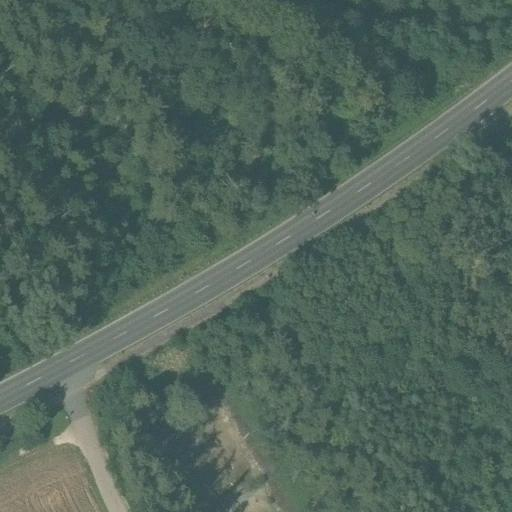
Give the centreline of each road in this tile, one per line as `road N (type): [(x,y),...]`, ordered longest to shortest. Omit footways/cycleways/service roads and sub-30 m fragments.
road 1 (secondary): [(0,397),(315,222),(511,84)]
road 2 (track): [(118,511),(72,361)]
